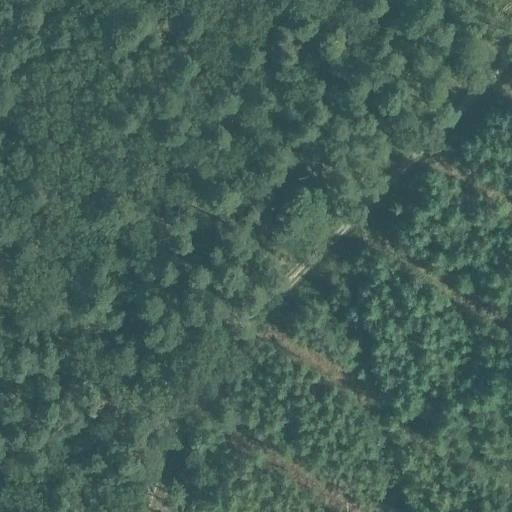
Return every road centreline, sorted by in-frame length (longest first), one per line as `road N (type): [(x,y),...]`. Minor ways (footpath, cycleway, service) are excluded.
road 1 (track): [(0,366),(181,374),(280,292),(511,57)]
road 2 (track): [(181,374),(143,511)]
